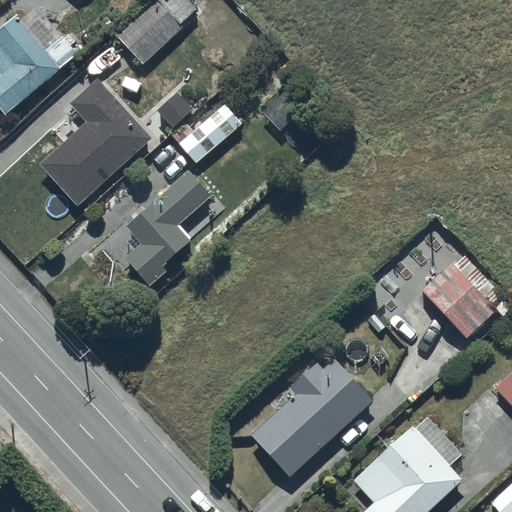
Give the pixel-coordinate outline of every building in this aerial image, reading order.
[(143,60),(182,22),(180,20),(196,4),(192,0),(151,0),(117,33),(143,60)] [(16,11),(0,24),(0,104),(5,111),(78,51),(63,32),(46,47),(16,11)] [(42,158),(77,197),(149,134),(97,75),(70,99),(87,118),(42,158)] [(192,107),(176,89),(159,105),(175,122),(192,107)] [(243,119),(226,100),(179,139),(197,160),(243,119)] [(212,191),(188,165),(128,223),(134,229),(127,236),(136,246),(127,255),(152,282),(168,267),(164,262),(192,235),(179,222),(212,191)] [(452,258),(422,286),(467,333),(496,306),(503,314),(511,304),(511,296),(467,249),(455,261),(452,258)] [(290,383),(296,390),(251,431),(289,473),(374,396),(336,353),(323,364),(318,357),(290,383)] [(511,367),(495,383),(511,401),(511,367)] [(415,424),(411,421),(354,476),(374,498),(358,511),(423,511),(462,476),(449,462),(463,449),(428,412),(415,424)] [(503,511),(511,511),(511,478),(491,497),(503,511)]
